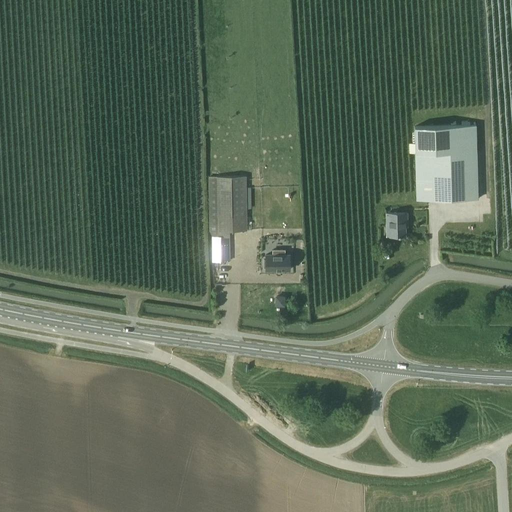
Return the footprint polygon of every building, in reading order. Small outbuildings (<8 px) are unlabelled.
[(478,199),(478,192),(476,125),(414,126),(416,200),(478,199)] [(247,230),(247,192),(246,176),(208,177),(209,231),(212,235),(211,235),(212,261),(230,261),(230,235),(230,231),(247,230)] [(407,222),(407,212),(386,213),(387,236),(405,235),(405,222),(407,222)] [(264,259),(264,268),(266,268),(266,269),(290,269),(290,255),(285,255),(285,249),(273,249),(273,254),(266,254),(266,259),(264,259)] [(276,296),(275,305),(284,305),(285,296),(276,296)]
